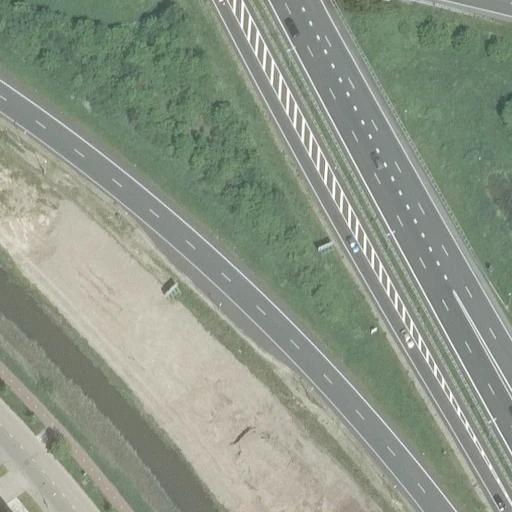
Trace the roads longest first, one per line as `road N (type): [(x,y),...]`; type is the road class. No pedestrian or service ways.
road 1 (trunk): [(0,97),(218,271),(320,373),(437,511)]
road 2 (trunk): [(216,0),(506,511)]
road 3 (trunk): [(437,294),(283,0)]
road 4 (trunk): [(511,429),(437,294)]
road 5 (trunk): [(511,392),(437,294)]
